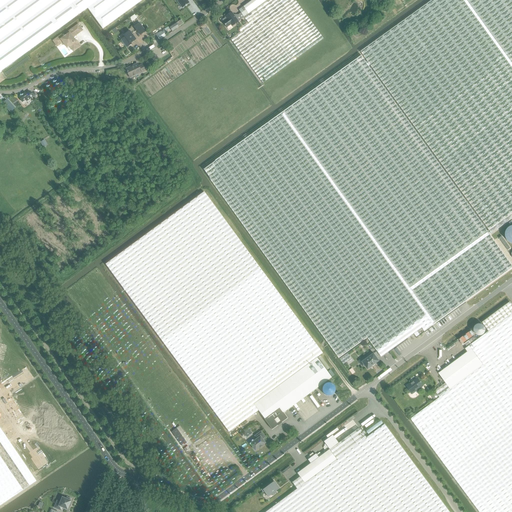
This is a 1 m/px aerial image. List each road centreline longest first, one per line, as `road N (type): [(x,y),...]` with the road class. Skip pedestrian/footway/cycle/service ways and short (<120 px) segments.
road 1 (tertiary): [(365,388),(209,502),(118,470)]
road 2 (unclassified): [(222,0),(122,64),(0,92)]
road 3 (tertiary): [(118,470),(0,301)]
road 4 (unclassified): [(511,281),(365,388)]
road 5 (tertiary): [(365,388),(459,511)]
